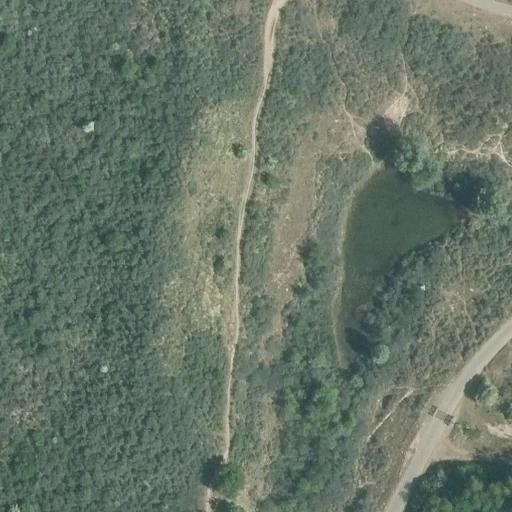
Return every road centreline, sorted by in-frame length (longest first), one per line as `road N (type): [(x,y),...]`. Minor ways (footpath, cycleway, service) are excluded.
road 1 (unknown): [(282,0),(236,226),(226,462),(204,493),(203,511)]
road 2 (unclassified): [(391,511),(452,393),(511,334)]
